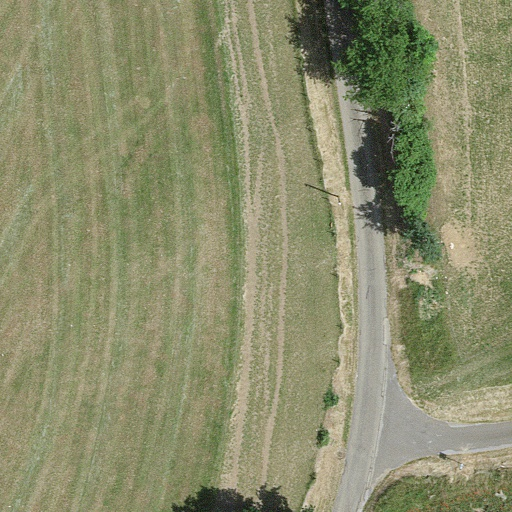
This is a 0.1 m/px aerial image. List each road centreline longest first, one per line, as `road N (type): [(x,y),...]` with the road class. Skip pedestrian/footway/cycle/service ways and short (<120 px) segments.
road 1 (unclassified): [(340,0),(350,54),(365,433),(347,511)]
road 2 (track): [(511,440),(365,433)]
